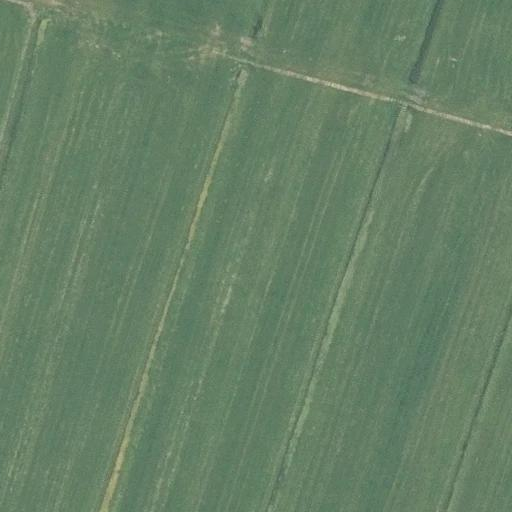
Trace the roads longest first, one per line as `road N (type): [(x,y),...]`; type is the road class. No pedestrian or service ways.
road 1 (track): [(511,132),(406,95),(24,0)]
road 2 (track): [(506,130),(398,511)]
